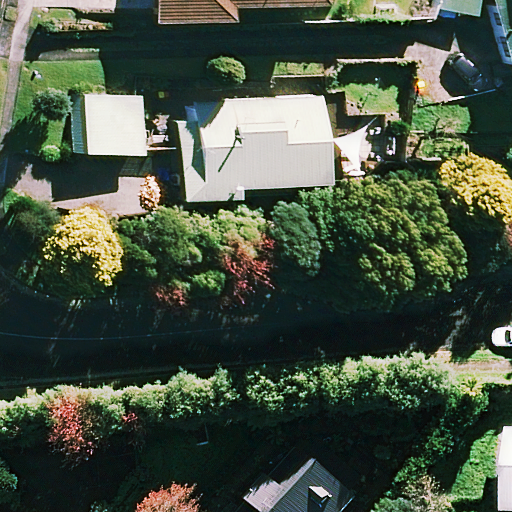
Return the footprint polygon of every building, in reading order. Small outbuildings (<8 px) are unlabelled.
[(145,0),(146,13),(218,12),(221,0),(145,0)] [(471,11),(472,0),(441,0),(441,8),(471,11)] [(511,0),(491,0),(507,53),(511,51),(511,0)] [(140,97),(141,149),(174,148),(175,193),(226,192),(225,178),(316,177),(315,93),(140,97)] [(141,149),(140,97),(71,98),(72,150),(141,149)] [(346,511),(362,496),(302,441),(237,511),(346,511)] [(113,511),(133,488),(102,463),(62,511),(113,511)]
